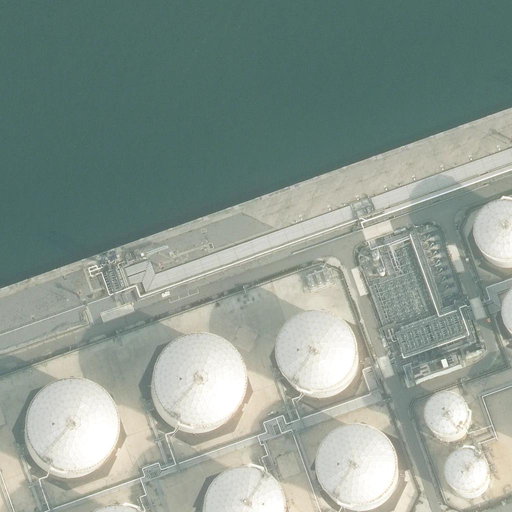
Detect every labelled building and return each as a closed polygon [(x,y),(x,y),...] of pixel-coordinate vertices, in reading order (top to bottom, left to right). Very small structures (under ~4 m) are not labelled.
[(501,273),(507,274),(511,273),(511,213),(508,213),(502,213),(496,215),(491,218),(486,223),(482,228),(479,234),(478,240),(478,246),(479,252),(481,258),(485,263),(490,268),(495,271),(501,273)] [(511,298),(510,300),(506,305),(504,311),(502,317),(502,324),(503,330),(506,336),(509,341),(511,343),(511,298)] [(442,346),(447,359),(479,347),(463,303),(451,307),(452,309),(450,310),(452,316),(434,323),(443,346),(442,346)] [(308,404),(317,406),(327,405),(336,402),(344,398),(351,392),(357,384),(361,375),(363,366),(363,357),(361,347),(357,339),(351,331),(345,325),(337,321),(328,318),(319,317),(310,318),(301,321),(293,325),(286,332),(281,339),(277,347),(275,356),(275,365),(276,374),(280,383),(285,390),(292,397),(300,401),(308,404)] [(183,434),(192,435),(202,434),(211,432),(219,427),(226,421),(232,413),(236,405),(238,395),(238,386),(236,377),(232,368),(226,361),(219,355),(211,350),(203,347),(194,347),(184,348),(176,350),(168,355),(161,361),(155,368),(152,377),(150,385),(149,395),(151,404),(155,412),(160,420),(167,426),(174,431),(183,434)] [(55,480),(64,481),(74,481),(83,478),(91,473),(98,467),(104,459),(108,451),(110,442),(110,432),(108,423),(104,414),(98,407),(92,401),(84,396),(75,394),(66,393),(57,394),(48,396),(40,401),(33,407),(28,414),(24,423),(22,432),(22,441),(23,450),(27,458),(32,466),(39,472),(47,477),(55,480)] [(445,441),(449,441),(453,441),(457,440),(461,438),(464,435),(466,432),(468,429),(468,425),(468,421),(468,417),(466,413),(464,410),(461,407),(457,406),(454,404),(450,404),(446,404),(442,406),(439,408),(436,410),(434,413),(432,417),(431,420),(431,424),(432,428),(433,432),(436,435),(438,437),(442,440),(445,441)] [(387,511),(394,506),(399,499),(403,490),(405,481),(405,471),(403,462),(399,454),(394,446),(387,440),(379,436),(370,433),(361,432),(352,433),(343,436),(335,440),(328,446),(323,454),(319,462),(317,471),(317,480),(319,489),(322,498),(327,505),(334,511),(387,511)] [(465,499),(469,499),(473,499),(477,498),(480,496),(483,493),(486,490),(487,486),(488,482),(488,478),(487,475),(486,471),(483,468),(480,465),(477,463),(473,462),(469,462),(466,462),(462,463),(459,465),(456,468),(453,471),(452,474),(451,478),(451,482),(452,486),(453,489),(455,493),(458,495),(461,497),(465,499)] [(284,511),(282,503),(278,494),(273,487),(266,481),(258,476),(249,473),(240,473),(231,474),(222,476),(214,481),(207,487),(202,494),(198,503),(196,511),(195,511),(284,511)]
